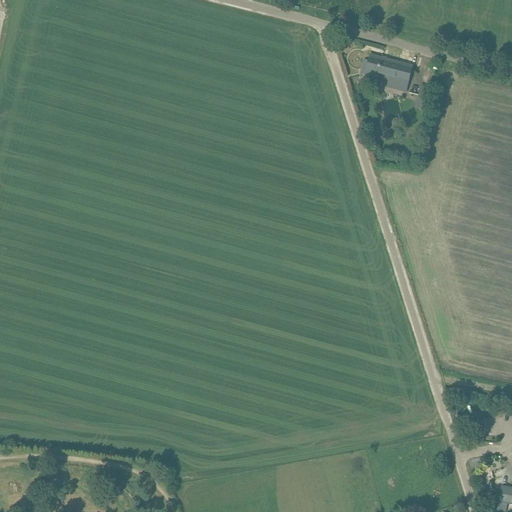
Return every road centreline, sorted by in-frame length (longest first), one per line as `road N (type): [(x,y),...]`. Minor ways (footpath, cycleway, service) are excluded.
road 1 (unclassified): [(474,511),(322,24)]
road 2 (unclassified): [(511,74),(322,24)]
road 3 (track): [(0,457),(121,466),(152,479),(174,511)]
